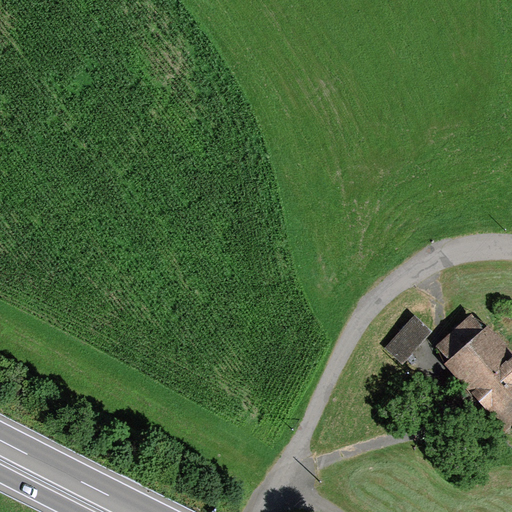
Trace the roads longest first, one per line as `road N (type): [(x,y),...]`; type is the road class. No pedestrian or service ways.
road 1 (unclassified): [(279,485),(361,316),(429,259),(511,246)]
road 2 (trunk): [(141,511),(0,439)]
